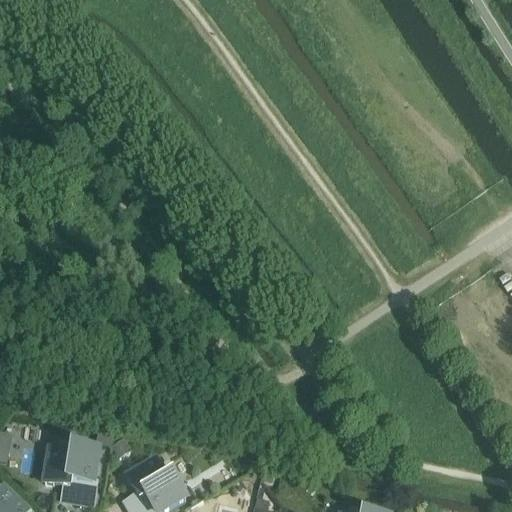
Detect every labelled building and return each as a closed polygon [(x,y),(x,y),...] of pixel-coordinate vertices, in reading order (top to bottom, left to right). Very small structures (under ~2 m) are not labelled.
[(98,439),(96,451),(111,453),(113,441),(98,439)] [(124,446),(114,452),(120,462),(130,456),(124,446)] [(56,489),(69,491),(70,487),(93,490),(98,457),(75,453),(76,450),(60,448),(59,455),(51,454),(49,469),(48,469),(46,488),(56,489)] [(134,492),(141,503),(145,501),(151,511),(171,511),(186,503),(174,483),(176,482),(168,469),(161,472),(157,465),(128,483),(134,492)] [(69,491),(56,489),(55,496),(54,498),(56,498),(67,500),(69,500),(79,501),(80,502),(90,503),(91,503),(91,502),(93,490),(70,487),(69,491)] [(141,503),(134,492),(128,496),(127,496),(127,497),(133,506),(133,507),(136,511),(151,511),(145,501),(141,503)] [(20,511),(4,497),(0,501),(0,511),(20,511)]
